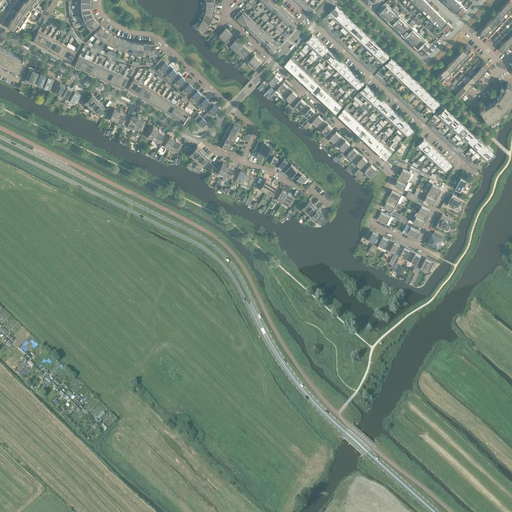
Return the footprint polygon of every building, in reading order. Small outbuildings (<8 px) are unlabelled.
[(20,3),(19,4),(30,12),(33,7),(25,0),(25,1),(24,0),(21,4),(20,3)] [(274,0),(268,7),(272,10),(279,2),(275,0),(274,0)] [(300,5),(304,9),(308,5),(304,0),(300,5)] [(423,0),(418,6),(422,10),(428,3),(424,0),(423,0)] [(453,0),(449,5),(453,9),(459,2),(456,0),(453,0)] [(207,3),(206,12),(215,14),(215,13),(214,13),(216,2),(207,3)] [(272,10),(275,13),(282,6),(279,2),(272,10)] [(380,13),(384,17),(392,9),(385,2),(382,6),(384,8),(380,13)] [(456,12),(456,13),(463,5),(459,2),(453,9),(457,12),(456,12)] [(511,7),(506,2),(502,6),(510,14),(511,11),(511,7)] [(422,10),(426,14),(432,7),(428,3),(422,10)] [(19,7),(17,10),(27,17),(30,12),(19,4),(18,6),(19,7)] [(304,9),(310,14),(314,10),(308,5),(304,9)] [(463,5),(456,13),(461,16),(467,9),(462,6),(463,5)] [(77,8),(78,15),(91,11),(90,6),(77,8)] [(275,13),(279,17),(286,9),(282,6),(275,13)] [(332,8),(329,11),(330,12),(334,16),(333,18),(340,11),(341,10),(336,6),(333,9),(332,8)] [(502,6),(499,10),(506,17),(510,14),(502,6)] [(426,14),(429,17),(436,11),(432,7),(426,14)] [(280,21),(280,22),(289,12),(286,9),(279,17),(282,20),(280,21)] [(392,16),(395,18),(398,15),(392,9),(384,17),(388,21),(392,16)] [(13,13),(12,14),(23,22),(27,17),(17,10),(15,14),(13,13)] [(234,16),(240,22),(247,15),(244,11),(243,12),(240,10),(234,16)] [(340,11),(333,18),(338,23),(345,15),(341,10),(340,11)] [(499,10),(495,14),(503,21),(506,17),(499,10)] [(81,21),(83,20),(93,16),(91,11),(78,15),(81,21)] [(429,17),(433,21),(440,15),(436,11),(429,17)] [(206,12),(203,20),(211,24),(210,24),(215,14),(206,12)] [(280,22),(284,25),(293,16),(289,12),(280,22)] [(392,25),(396,29),(405,21),(404,20),(406,18),(401,13),(399,15),(398,15),(395,18),(397,20),(393,25),(392,25)] [(20,27),(23,22),(12,14),(11,16),(13,17),(10,20),(20,27)] [(495,14),(491,18),(499,25),(503,21),(495,14)] [(240,22),(244,25),(251,18),(247,15),(240,22)] [(345,15),(338,23),(343,27),(350,20),(350,19),(345,15)] [(433,21),(437,25),(443,19),(440,15),(433,21)] [(83,20),(86,26),(95,20),(93,16),(83,20)] [(286,23),(289,26),(296,19),(293,16),(284,25),(286,23)] [(244,25),(247,29),(254,21),(251,18),(244,25)] [(491,18),(488,22),(495,29),(499,25),(491,18)] [(296,19),(289,26),(293,30),(300,22),(296,19)] [(350,20),(343,27),(347,32),(355,24),(350,19),(350,20)] [(437,25),(441,29),(448,22),(447,22),(443,19),(437,25)] [(17,32),(20,27),(10,20),(8,24),(7,23),(6,25),(17,32)] [(95,20),(86,26),(90,31),(98,24),(95,20)] [(211,24),(203,20),(197,28),(203,33),(211,24)] [(408,30),(411,27),(415,22),(412,20),(409,24),(405,21),(396,29),(401,33),(405,28),(408,30)] [(247,29),(251,32),(258,25),(254,21),(247,29)] [(448,22),(441,29),(441,28),(445,32),(452,26),(448,22)] [(488,22),(484,26),(492,33),(495,29),(488,22)] [(355,24),(347,32),(352,36),(360,29),(360,28),(355,24)] [(93,34),(98,38),(105,29),(100,25),(93,34)] [(251,32),(254,35),(261,28),(258,25),(251,32)] [(492,33),(484,26),(480,30),(488,37),(492,33)] [(405,37),(409,41),(417,33),(411,27),(408,30),(410,33),(405,37)] [(224,43),(226,46),(231,40),(230,41),(228,39),(233,34),(232,34),(228,31),(229,30),(226,28),(219,35),(226,41),(224,43)] [(254,35),(258,39),(267,29),(266,29),(265,31),(261,28),(254,35)] [(360,29),(352,36),(357,41),(364,33),(365,33),(360,28),(360,29)] [(32,40),(37,43),(43,32),(38,29),(32,40)] [(98,38),(103,41),(109,32),(105,29),(98,38)] [(258,39),(261,42),(270,33),(267,29),(258,39)] [(37,43),(42,45),(48,35),(43,32),(37,43)] [(103,41),(108,44),(113,35),(109,32),(103,41)] [(261,42),(265,45),(274,36),(270,33),(261,42)] [(364,33),(357,41),(362,45),(369,38),(369,37),(365,33),(364,33)] [(418,40),(420,42),(424,39),(417,33),(409,41),(414,45),(418,40)] [(305,42),(309,46),(316,38),(312,34),(309,37),(309,36),(306,39),(307,40),(305,42)] [(42,45),(46,48),(52,37),(48,35),(42,45)] [(108,44),(113,47),(118,37),(113,35),(108,44)] [(265,45),(268,48),(275,41),(272,38),(274,36),(265,45)] [(46,48),(51,51),(57,40),(52,37),(46,48)] [(113,47),(119,49),(123,39),(118,37),(113,47)] [(369,38),(362,45),(362,46),(367,50),(374,42),(369,37),(369,38)] [(230,46),(237,52),(244,44),(243,45),(239,41),(240,40),(237,38),(232,43),(230,41),(231,40),(226,46),(228,48),(230,46)] [(316,38),(309,46),(313,50),(320,42),(320,41),(316,38)] [(119,49),(125,51),(128,40),(123,39),(119,49)] [(424,39),(420,42),(423,45),(418,49),(422,53),(430,45),(424,39)] [(51,51),(56,53),(62,43),(57,40),(51,51)] [(511,44),(506,40),(499,48),(503,52),(511,44)] [(275,41),(268,48),(272,52),(279,44),(275,41)] [(320,42),(313,50),(317,53),(324,46),(324,45),(320,41),(320,42)] [(374,42),(367,50),(371,54),(372,54),(379,47),(379,46),(374,42)] [(56,53),(61,56),(67,45),(62,43),(56,53)] [(244,44),(237,52),(243,58),(251,50),(248,48),(247,48),(243,45),(244,44)] [(61,56),(65,59),(71,48),(67,45),(61,56)] [(324,46),(317,53),(321,57),(328,49),(324,45),(324,46)] [(467,45),(463,49),(471,56),(474,52),(467,45)] [(379,47),(372,54),(376,59),(384,51),(379,46),(379,47)] [(24,60),(0,47),(0,62),(18,72),(24,60)] [(71,48),(65,59),(70,61),(76,51),(71,48)] [(328,49),(321,57),(324,61),(332,53),(328,49)] [(463,49),(459,53),(467,60),(471,56),(463,49)] [(384,51),(376,59),(381,64),(389,56),(389,55),(384,51)] [(332,53),(324,61),(325,61),(326,59),(330,62),(328,64),(336,57),(336,56),(332,53)] [(459,53),(456,57),(463,64),(467,60),(459,53)] [(243,68),(248,62),(254,68),(262,61),(259,58),(258,59),(255,55),(255,54),(251,58),(249,56),(240,65),(243,68)] [(74,65),(79,68),(84,57),(79,55),(74,65)] [(287,61),(284,63),(285,64),(289,67),(296,59),(292,55),(290,57),(290,58),(289,57),(287,60),(287,61)] [(336,57),(328,64),(332,68),(340,60),(336,56),(336,57)] [(79,68),(84,70),(89,59),(84,57),(79,68)] [(391,57),(385,64),(390,68),(388,70),(396,62),(391,58),(391,57)] [(456,57),(452,61),(460,68),(463,64),(456,57)] [(161,74),(164,70),(168,65),(160,58),(152,66),(153,67),(156,63),(160,66),(156,70),(161,74)] [(84,70),(89,72),(94,61),(89,59),(84,70)] [(289,67),(293,71),(298,65),(300,63),(296,59),(289,67)] [(340,60),(332,68),(333,68),(334,66),(338,70),(344,64),(340,60)] [(89,72),(94,75),(99,64),(94,61),(89,72)] [(452,61),(448,64),(456,72),(460,68),(452,61)] [(396,62),(388,70),(393,75),(400,67),(401,66),(396,62)] [(485,62),(478,70),(482,74),(490,66),(485,62)] [(293,71),(296,75),(297,74),(304,67),(300,63),(298,65),(293,71)] [(94,75),(98,77),(103,66),(99,64),(94,75)] [(344,64),(338,70),(342,74),(348,68),(348,67),(344,64)] [(448,64),(445,68),(452,76),(456,72),(448,64)] [(169,81),(172,78),(177,73),(168,65),(164,70),(168,74),(164,77),(169,81)] [(98,77),(103,79),(108,68),(103,66),(98,77)] [(400,67),(393,75),(398,79),(405,71),(401,66),(400,67)] [(297,74),(296,75),(300,78),(301,78),(308,70),(304,67),(297,74)] [(348,68),(342,74),(346,77),(351,71),(352,71),(348,67),(348,68)] [(103,79),(108,81),(113,70),(108,68),(103,79)] [(445,68),(441,72),(449,80),(452,76),(445,68)] [(33,82),(34,81),(37,72),(32,70),(29,69),(25,78),(26,78),(28,79),(28,80),(33,82)] [(108,81),(113,84),(118,73),(113,70),(108,81)] [(301,78),(300,78),(304,82),(305,82),(312,74),(308,70),(301,78)] [(478,70),(471,78),(475,82),(482,74),(478,70)] [(273,71),(265,79),(265,80),(272,86),(271,86),(273,89),(276,86),(274,84),(279,78),(280,78),(273,71)] [(351,71),(346,77),(350,81),(355,75),(356,75),(352,71),(351,71)] [(405,71),(398,79),(403,84),(410,76),(405,71)] [(41,84),(45,75),(40,73),(37,72),(34,81),(36,82),(36,83),(41,85),(41,84)] [(449,80),(441,72),(437,76),(445,84),(449,80)] [(113,84),(118,86),(123,75),(118,73),(113,84)] [(177,88),(180,85),(185,80),(177,73),(172,78),(176,81),(172,85),(177,88)] [(305,82),(304,82),(308,86),(309,85),(316,78),(312,74),(305,82)] [(45,75),(41,84),(44,85),(44,86),(49,88),(49,87),(51,87),(54,80),(52,79),(53,78),(48,76),(45,75)] [(123,75),(118,86),(123,88),(128,77),(123,75)] [(350,81),(348,83),(352,86),(359,79),(360,78),(356,75),(355,75),(350,81)] [(410,76),(403,84),(408,88),(409,86),(415,80),(410,76)] [(127,88),(132,91),(138,80),(133,77),(127,88)] [(309,85),(308,86),(312,89),(313,89),(320,81),(316,78),(309,85)] [(359,79),(352,86),(356,90),(358,89),(364,82),(363,82),(360,78),(359,79)] [(471,78),(463,86),(467,90),(475,82),(471,78)] [(59,94),(59,93),(64,84),(60,82),(59,82),(57,80),(56,81),(54,80),(51,87),(52,88),(52,89),(55,91),(54,91),(59,94)] [(132,91),(137,93),(143,83),(138,80),(132,91)] [(186,95),(188,92),(193,87),(185,80),(180,85),(184,88),(181,92),(182,93),(181,94),(187,99),(188,97),(186,95)] [(415,80),(409,86),(414,91),(412,93),(420,85),(415,80)] [(313,89),(312,89),(316,93),(317,93),(324,85),(320,82),(320,81),(313,89)] [(276,90),(283,96),(290,88),(286,84),(285,84),(283,82),(276,90)] [(511,106),(511,104),(511,85),(508,82),(504,87),(505,88),(499,97),(498,96),(497,97),(495,99),(494,100),(495,101),(486,106),(485,105),(480,108),(488,122),(503,113),(503,112),(510,105),(511,106)] [(137,93),(141,96),(147,86),(143,83),(137,93)] [(62,95),(66,98),(72,89),(72,88),(67,86),(64,84),(59,93),(62,95)] [(366,84),(358,92),(362,96),(370,88),(366,84)] [(317,93),(316,93),(320,97),(328,89),(324,85),(317,93)] [(420,85),(412,93),(417,97),(424,89),(425,89),(420,85)] [(141,96),(146,99),(152,89),(147,86),(141,96)] [(467,90),(463,86),(456,94),(460,98),(467,90)] [(193,103),(196,99),(201,94),(193,87),(188,92),(192,95),(189,99),(193,103)] [(290,88),(283,96),(290,102),(297,95),(295,93),(295,92),(290,88)] [(370,88),(362,96),(366,100),(374,92),(370,88)] [(65,100),(73,104),(74,102),(76,103),(77,103),(80,96),(81,94),(79,93),(79,92),(74,90),(72,89),(66,98),(65,100)] [(146,99),(150,102),(157,92),(152,89),(146,99)] [(320,97),(324,101),(324,100),(332,92),(328,89),(320,97)] [(424,89),(417,97),(422,102),(429,94),(430,94),(425,89),(424,89)] [(150,102),(155,105),(161,95),(157,92),(150,102)] [(324,100),(324,101),(328,104),(334,98),(330,94),(332,93),(332,92),(324,100)] [(374,92),(366,100),(370,104),(378,96),(378,95),(374,92)] [(88,106),(96,98),(93,95),(92,96),(91,94),(83,102),(84,103),(84,102),(88,105),(88,106)] [(201,110),(204,107),(209,102),(201,94),(196,99),(200,103),(197,106),(201,110)] [(429,94),(422,102),(424,100),(427,103),(425,105),(427,106),(434,98),(430,94),(429,94)] [(155,105),(160,108),(166,98),(161,95),(155,105)] [(378,96),(370,104),(374,107),(382,99),(378,95),(378,96)] [(92,110),(100,102),(97,100),(95,99),(96,98),(88,106),(88,107),(89,106),(93,110),(92,110)] [(160,108),(164,111),(171,100),(166,98),(160,108)] [(328,104),(332,108),(340,100),(339,100),(338,101),(334,98),(328,104)] [(434,98),(427,106),(432,111),(434,109),(435,109),(437,106),(439,103),(434,98)] [(301,112),(302,111),(308,104),(303,100),(301,99),(294,106),(301,112)] [(382,99),(374,107),(378,111),(386,103),(382,99)] [(164,111),(169,114),(175,103),(171,100),(164,111)] [(332,108),(336,112),(344,104),(340,100),(332,108)] [(100,102),(92,110),(93,111),(93,110),(96,113),(95,113),(97,115),(105,107),(102,104),(101,104),(100,103),(100,102)] [(208,110),(205,113),(209,117),(217,109),(209,102),(204,107),(208,110)] [(169,114),(173,116),(180,106),(175,103),(169,114)] [(386,103),(378,111),(382,115),(389,107),(390,107),(386,103)] [(302,111),(308,117),(307,118),(307,119),(314,111),(312,109),(313,109),(308,104),(302,111)] [(173,116),(178,119),(184,109),(180,106),(173,116)] [(346,106),(338,114),(339,114),(342,118),(343,117),(350,110),(346,106)] [(115,121),(119,110),(116,108),(116,109),(110,107),(105,119),(107,120),(107,118),(115,120),(115,121)] [(389,107),(382,115),(386,118),(393,111),(394,110),(390,107),(389,107)] [(437,116),(442,120),(449,112),(444,108),(445,108),(444,107),(437,116)] [(184,109),(178,119),(183,122),(189,112),(184,109)] [(122,126),(123,126),(128,114),(122,112),(123,111),(120,110),(119,110),(115,121),(123,124),(122,126)] [(343,117),(342,118),(346,121),(347,121),(354,113),(352,115),(349,111),(350,110),(343,117)] [(393,111),(386,118),(390,122),(397,114),(398,114),(394,110),(393,111)] [(442,120),(447,125),(454,117),(449,112),(442,120)] [(209,117),(205,113),(202,117),(198,113),(193,118),(202,126),(209,117)] [(347,121),(346,121),(350,125),(351,125),(358,117),(354,113),(347,121)] [(132,130),(133,128),(137,116),(137,117),(134,115),(133,116),(128,114),(123,126),(124,127),(125,125),(127,125),(126,128),(132,130)] [(397,114),(390,122),(394,126),(401,118),(402,118),(398,114),(397,114)] [(313,121),(319,127),(325,121),(321,116),(320,117),(318,115),(311,122),(312,123),(313,121)] [(133,128),(133,127),(142,131),(146,121),(140,119),(141,118),(137,116),(133,128)] [(351,125),(350,125),(354,129),(355,128),(360,122),(356,119),(358,117),(351,125)] [(447,125),(452,129),(459,121),(454,117),(447,125)] [(401,118),(394,126),(398,129),(405,122),(406,121),(402,118),(401,118)] [(232,120),(229,125),(240,131),(242,126),(232,120)] [(325,121),(319,127),(326,133),(325,135),(332,128),(330,126),(330,125),(325,121)] [(405,122),(398,129),(402,133),(409,125),(406,121),(405,122)] [(452,129),(456,134),(464,126),(459,121),(452,129)] [(355,128),(354,129),(358,132),(359,132),(364,126),(360,122),(355,128)] [(359,132),(358,132),(362,136),(370,128),(366,124),(364,126),(359,132)] [(152,139),(158,129),(155,127),(155,128),(149,125),(144,134),(152,139)] [(229,125),(226,130),(237,135),(240,131),(229,125)] [(409,125),(402,133),(403,133),(407,136),(408,135),(409,135),(412,132),(411,132),(414,129),(413,129),(409,125)] [(456,134),(461,138),(468,131),(464,126),(456,134)] [(362,136),(366,140),(366,139),(374,132),(370,128),(362,136)] [(159,145),(160,146),(166,135),(161,132),(161,131),(158,129),(152,139),(160,144),(159,145)] [(226,130),(224,135),(235,140),(237,135),(226,130)] [(330,138),(337,144),(343,137),(338,133),(336,131),(329,139),(330,138)] [(461,138),(466,143),(473,135),(468,131),(461,138)] [(366,139),(366,140),(370,143),(378,135),(377,135),(376,137),(372,134),(374,132),(366,139)] [(162,145),(169,149),(175,138),(172,137),(171,137),(166,135),(160,146),(161,147),(162,145)] [(224,135),(221,139),(232,145),(235,140),(224,135)] [(370,143),(374,147),(382,139),(378,135),(370,143)] [(468,141),(472,146),(478,140),(473,135),(466,143),(468,141)] [(343,137),(337,144),(343,150),(342,151),(349,144),(347,142),(348,142),(343,137)] [(175,138),(169,149),(169,148),(178,153),(183,144),(178,141),(178,140),(175,138)] [(416,146),(420,150),(427,142),(424,139),(424,138),(416,146)] [(232,145),(221,139),(219,144),(229,150),(232,145)] [(374,147),(378,151),(386,143),(382,139),(374,147)] [(471,147),(476,152),(483,144),(478,140),(472,146),(471,147)] [(261,160),(265,153),(267,154),(271,145),(264,142),(261,148),(260,147),(255,157),(261,160)] [(424,154),(431,146),(427,142),(420,150),(422,149),(426,152),(424,154)] [(378,151),(382,155),(382,154),(389,146),(386,143),(378,151)] [(476,152),(480,156),(488,149),(483,144),(476,152)] [(193,158),(194,158),(201,150),(199,147),(198,148),(197,146),(189,154),(190,155),(190,154),(194,157),(193,158)] [(382,154),(382,155),(386,158),(389,155),(389,156),(392,153),(392,152),(394,150),(389,146),(382,154)] [(424,154),(428,158),(435,150),(431,146),(424,154)] [(346,155),(353,161),(360,154),(356,149),(355,150),(353,148),(346,155)] [(488,149),(480,156),(485,161),(493,153),(488,149)] [(198,162),(206,154),(203,152),(201,151),(202,150),(201,150),(194,158),(194,159),(195,158),(198,162)] [(428,158),(432,161),(439,153),(435,150),(428,158)] [(436,165),(443,157),(439,153),(432,161),(434,160),(437,163),(436,165)] [(206,154),(198,162),(198,163),(199,162),(202,165),(201,165),(203,167),(211,159),(208,156),(207,156),(206,155),(206,154)] [(360,154),(353,161),(360,168),(367,160),(365,159),(365,158),(360,154)] [(278,165),(277,165),(277,166),(281,169),(288,162),(284,158),(283,159),(281,157),(278,159),(278,158),(274,156),(271,162),(275,164),(276,164),(278,165)] [(436,165),(440,169),(447,161),(443,157),(436,165)] [(224,175),(229,164),(225,163),(225,164),(219,161),(214,173),(215,174),(216,172),(224,175)] [(447,161),(440,169),(444,172),(452,164),(451,164),(447,161)] [(210,162),(205,167),(210,171),(214,166),(210,162)] [(231,181),(232,181),(237,169),(232,167),(232,166),(229,165),(229,164),(224,175),(232,179),(231,181)] [(307,179),(291,164),(284,171),(304,183),(307,179)] [(373,166),(371,164),(364,172),(371,178),(378,170),(373,166)] [(402,170),(399,176),(407,180),(411,172),(404,168),(402,171),(402,170)] [(234,179),(242,183),(246,172),(243,170),(242,171),(237,169),(232,181),(233,181),(234,179)] [(246,172),(242,183),(242,182),(251,186),(255,176),(249,174),(250,173),(246,172)] [(455,188),(462,192),(460,191),(465,185),(469,188),(472,182),(468,179),(467,180),(466,180),(467,178),(463,174),(459,180),(460,180),(459,182),(457,181),(456,185),(457,185),(455,188)] [(407,180),(399,176),(396,182),(397,182),(395,185),(404,189),(409,181),(407,180)] [(265,192),(272,182),(268,180),(268,181),(263,178),(257,187),(265,192)] [(272,199),(279,188),(274,185),(275,184),(272,182),(265,192),(273,197),(272,199)] [(433,183),(428,191),(437,196),(439,190),(439,189),(440,187),(433,183)] [(275,198),(282,202),(288,192),(285,190),(284,191),(279,188),(272,199),(273,200),(275,198)] [(391,192),(388,198),(398,203),(402,194),(393,190),(391,192)] [(437,196),(428,191),(424,199),(423,199),(432,203),(433,201),(434,201),(437,196)] [(288,192),(282,202),(290,207),(296,198),(291,194),(288,192)] [(453,194),(447,205),(452,207),(453,207),(454,207),(454,208),(455,208),(455,209),(456,209),(457,209),(458,209),(458,208),(459,208),(459,207),(460,207),(460,206),(460,205),(463,199),(453,194)] [(398,203),(388,198),(385,203),(386,204),(384,206),(393,211),(398,203)] [(305,211),(306,212),(314,203),(311,201),(310,201),(309,200),(309,199),(301,207),(302,208),(302,207),(306,211),(305,211)] [(310,216),(318,208),(315,205),(315,206),(313,204),(314,204),(314,203),(306,212),(307,211),(310,215),(310,216)] [(422,205),(418,213),(426,217),(429,211),(428,211),(429,208),(420,204),(422,205)] [(318,208),(310,216),(311,216),(314,218),(313,219),(315,220),(323,212),(320,209),(319,210),(318,208)] [(380,213),(377,219),(387,224),(391,216),(382,211),(381,213),(380,213)] [(418,213),(416,212),(412,220),(421,225),(422,222),(423,223),(426,217),(418,213)] [(442,213),(436,225),(442,228),(444,228),(444,229),(445,229),(445,230),(446,230),(447,230),(448,230),(449,229),(450,228),(450,227),(450,226),(453,219),(442,213)] [(405,233),(414,238),(415,238),(418,232),(417,232),(418,230),(409,225),(405,233)] [(376,232),(370,229),(365,238),(373,243),(378,234),(375,232),(376,232)] [(432,234),(431,235),(430,237),(428,241),(433,244),(432,245),(434,246),(437,248),(438,248),(439,247),(440,246),(440,244),(439,244),(441,239),(443,240),(445,236),(435,231),(433,234),(432,234)] [(378,245),(386,249),(391,240),(385,237),(383,236),(378,245)] [(391,240),(386,249),(394,254),(399,245),(397,243),(391,240)] [(399,256),(408,260),(412,251),(407,248),(406,248),(404,247),(399,256)] [(412,251),(408,260),(416,265),(420,255),(418,254),(412,251)] [(394,262),(396,256),(393,254),(389,263),(388,265),(391,267),(394,262)] [(428,259),(425,258),(421,267),(429,271),(434,262),(428,259)]
